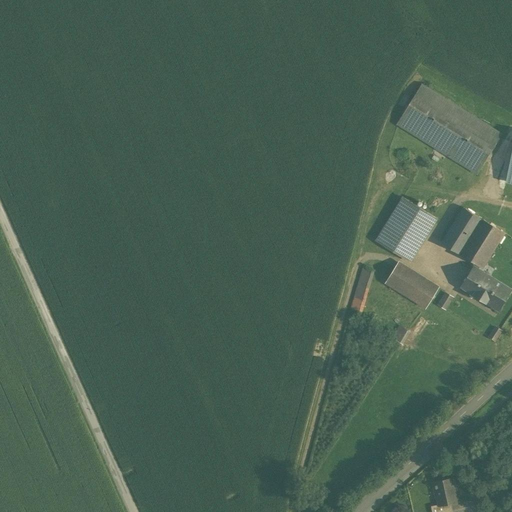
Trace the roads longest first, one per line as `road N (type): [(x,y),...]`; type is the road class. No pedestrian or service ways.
road 1 (track): [(294,511),(309,429),(375,195),(410,184),(511,205)]
road 2 (unclassified): [(0,209),(132,511)]
road 3 (tertiary): [(511,368),(355,511)]
